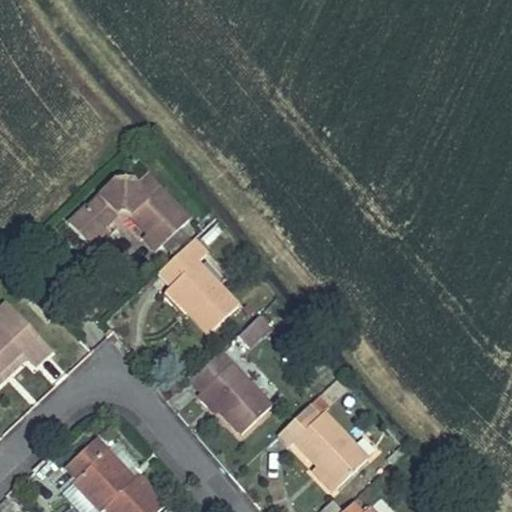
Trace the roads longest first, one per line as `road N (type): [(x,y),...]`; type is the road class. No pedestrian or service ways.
road 1 (track): [(70,0),(343,325),(511,511)]
road 2 (residential): [(0,461),(101,365),(232,511)]
